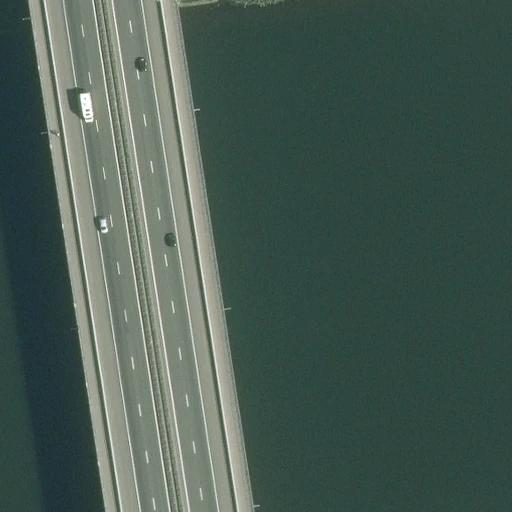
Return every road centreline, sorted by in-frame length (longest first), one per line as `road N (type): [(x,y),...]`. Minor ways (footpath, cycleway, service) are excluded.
road 1 (motorway): [(204,511),(126,0)]
road 2 (motorway): [(78,0),(154,511)]
